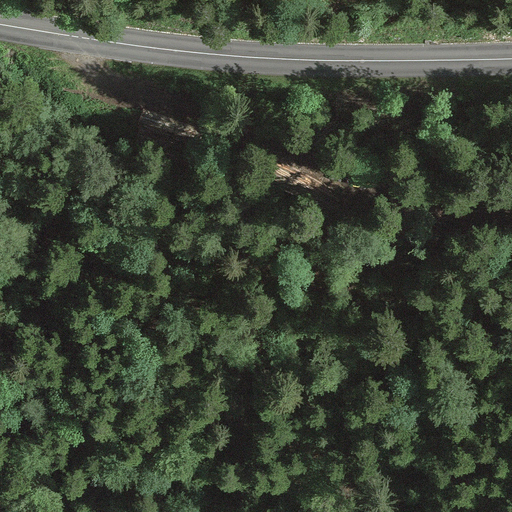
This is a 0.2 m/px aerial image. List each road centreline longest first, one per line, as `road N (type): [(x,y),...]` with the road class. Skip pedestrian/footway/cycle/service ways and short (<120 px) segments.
road 1 (secondary): [(0,25),(222,56),(511,59)]
road 2 (track): [(67,36),(91,70),(280,140),(361,184),(511,220)]
